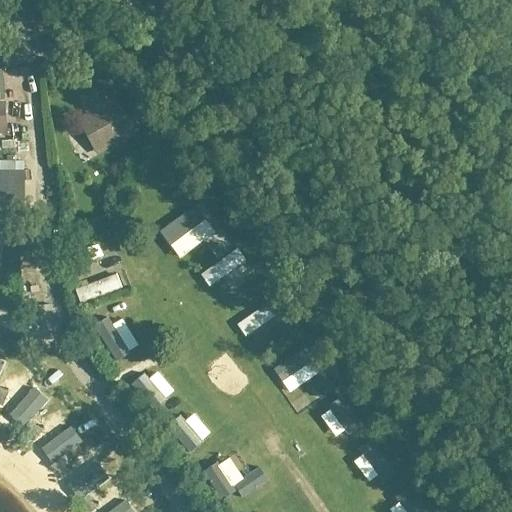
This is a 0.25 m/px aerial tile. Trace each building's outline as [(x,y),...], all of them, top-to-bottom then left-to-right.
[(97,151),(133,132),(105,80),(84,92),(96,114),(81,122),(97,151)] [(141,178),(149,197),(183,182),(175,163),(141,178)] [(240,247),(204,274),(214,288),(250,262),(240,247)] [(119,271),(78,284),(83,301),(125,288),(119,271)] [(278,299),(239,321),(248,337),(287,315),(278,299)] [(315,356),(306,343),(272,367),(282,380),(315,356)] [(12,356),(0,393),(0,394),(15,400),(28,361),(12,356)] [(336,382),(303,403),(313,419),(346,398),(336,382)] [(32,390),(9,417),(19,426),(22,423),(25,426),(46,401),(32,390)] [(35,414),(48,427),(65,410),(53,397),(35,414)] [(69,428),(41,450),(49,461),(53,459),(55,462),(80,442),(69,428)] [(97,465),(68,486),(76,498),(80,495),(82,498),(107,479),(97,465)] [(227,495),(236,509),(273,483),(263,469),(227,495)] [(436,511),(429,500),(410,511),(436,511)] [(132,511),(124,501),(110,511),(132,511)]
